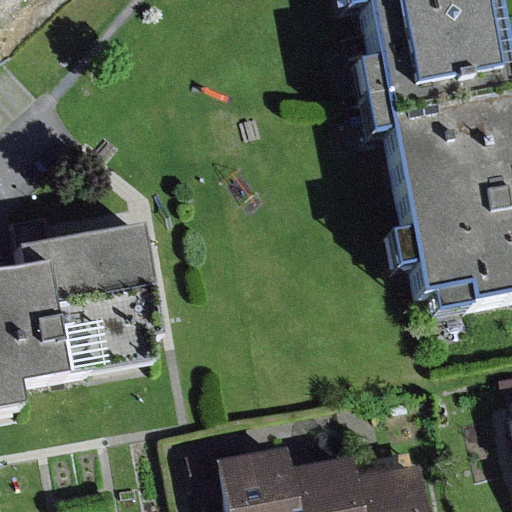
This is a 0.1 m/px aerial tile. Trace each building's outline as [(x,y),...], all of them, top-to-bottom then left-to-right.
[(342,0),(362,113),(489,88),(474,0),(342,0)] [(506,188),(489,88),(362,113),(396,318),(447,309),(451,329),(511,318),(511,210),(491,214),(487,191),(506,188)] [(7,288),(0,289),(0,430),(21,428),(17,395),(149,379),(132,249),(4,266),(7,288)] [(219,511),(288,511),(283,474),(280,456),(211,469),(219,511)] [(354,511),(351,491),(345,462),(283,474),(288,511),(354,511)] [(414,511),(409,480),(351,491),(354,511),(414,511)]
